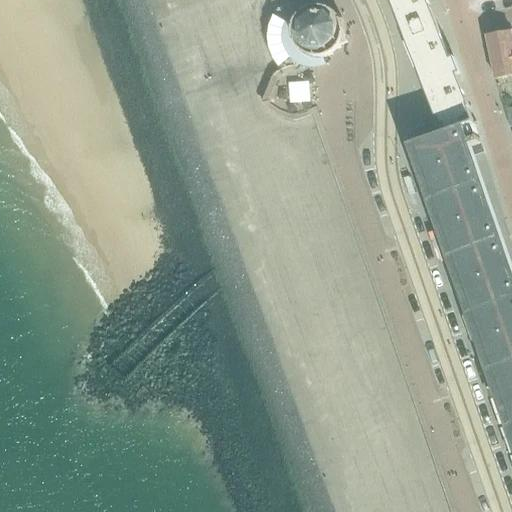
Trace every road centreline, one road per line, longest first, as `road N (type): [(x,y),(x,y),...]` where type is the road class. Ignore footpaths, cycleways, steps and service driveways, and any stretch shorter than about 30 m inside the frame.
road 1 (residential): [(502,511),(387,178),(386,76),(364,0)]
road 2 (residential): [(511,181),(458,23)]
